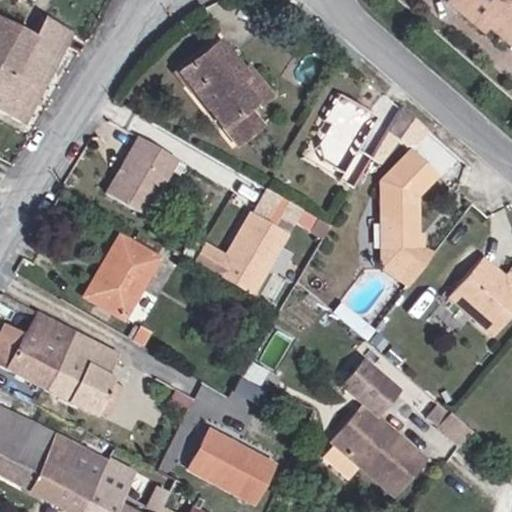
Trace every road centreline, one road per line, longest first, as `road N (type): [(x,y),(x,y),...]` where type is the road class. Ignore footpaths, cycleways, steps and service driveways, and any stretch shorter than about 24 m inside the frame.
road 1 (residential): [(177,0),(0,239)]
road 2 (residential): [(337,0),(511,160)]
